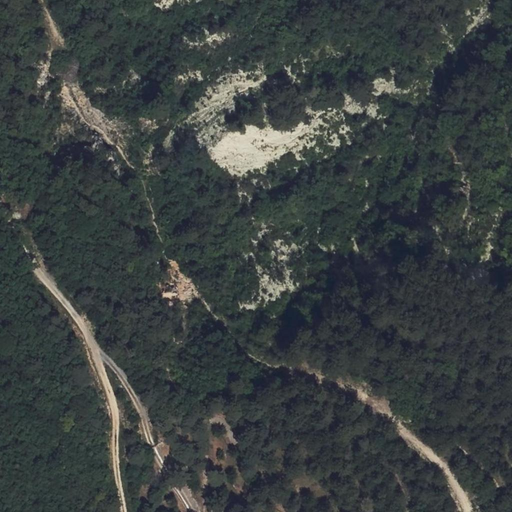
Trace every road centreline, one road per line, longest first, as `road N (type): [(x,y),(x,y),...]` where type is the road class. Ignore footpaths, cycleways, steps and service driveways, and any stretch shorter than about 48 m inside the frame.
road 1 (track): [(42,0),(83,120),(103,130),(141,173),(178,283),(257,362),(377,403),(459,486),(467,511)]
road 2 (track): [(124,511),(116,417),(95,350),(16,233),(0,194)]
road 3 (track): [(95,350),(122,378),(192,511)]
